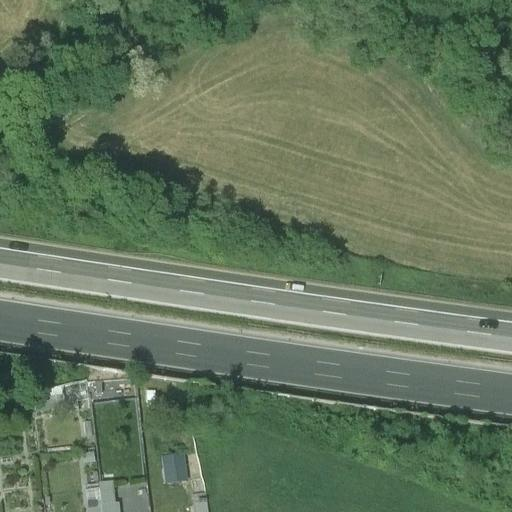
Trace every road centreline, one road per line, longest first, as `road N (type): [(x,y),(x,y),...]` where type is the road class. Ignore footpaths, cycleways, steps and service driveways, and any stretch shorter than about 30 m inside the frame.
road 1 (motorway): [(511,342),(0,265)]
road 2 (motorway): [(0,315),(511,390)]
road 3 (track): [(0,131),(35,132),(267,0)]
road 4 (track): [(269,0),(432,71),(511,72)]
